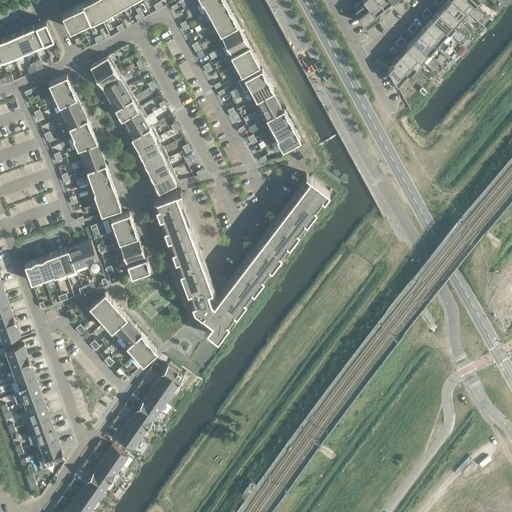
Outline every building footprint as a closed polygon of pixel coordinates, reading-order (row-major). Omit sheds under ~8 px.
[(92,0),(87,0),(82,2),(91,21),(101,17),(92,0)] [(105,0),(92,0),(101,17),(112,11),(105,0)] [(118,0),(105,0),(112,11),(121,5),(118,0)] [(224,0),(204,0),(202,1),(202,2),(203,1),(209,11),(226,2),(224,0)] [(364,0),(360,0),(353,5),(363,23),(375,14),(364,0)] [(364,0),(375,14),(384,7),(378,0),(364,0)] [(465,10),(466,10),(454,0),(447,0),(445,3),(444,3),(459,17),(465,10)] [(474,4),(469,0),(454,0),(466,10),(465,10),(467,11),(474,4)] [(82,2),(72,7),(80,23),(89,19),(91,21),(82,2)] [(226,2),(209,11),(214,22),(232,12),(226,2)] [(453,24),(459,17),(444,3),(438,10),(453,24)] [(72,7),(62,12),(70,28),(80,23),(72,7)] [(453,24),(438,10),(431,17),(448,32),(447,32),(449,34),(449,33),(456,26),(453,24)] [(232,12),(214,22),(220,32),(237,23),(232,12)] [(447,32),(448,32),(431,17),(425,25),(441,39),(447,32)] [(54,37),(46,19),(35,24),(43,42),(54,37)] [(237,23),(220,32),(226,43),(243,33),(237,23)] [(43,42),(35,24),(25,28),(33,46),(43,42)] [(441,39),(425,25),(418,32),(435,46),(441,39)] [(16,32),(23,50),(33,46),(25,28),(16,32)] [(13,55),(23,50),(16,32),(6,37),(13,55)] [(418,32),(413,39),(412,38),(412,39),(428,54),(435,46),(418,32)] [(243,33),(226,43),(231,53),(230,54),(231,54),(249,44),(243,33)] [(0,38),(0,53),(2,59),(13,55),(6,37),(0,38)] [(428,54),(412,39),(406,46),(421,59),(427,52),(428,54)] [(249,44),(231,54),(236,63),(254,53),(249,44)] [(421,59),(406,46),(399,53),(415,68),(417,69),(424,62),(421,59)] [(254,53),(236,63),(241,73),(259,63),(254,53)] [(393,60),(392,60),(394,62),(394,61),(407,73),(407,74),(409,75),(415,68),(399,53),(393,60)] [(90,65),(96,76),(115,64),(109,54),(90,65)] [(407,73),(394,61),(394,62),(388,68),(397,85),(407,74),(407,73)] [(96,76),(103,86),(121,75),(115,64),(96,76)] [(261,67),(244,76),(250,87),(267,78),(261,67)] [(66,73),(48,81),(54,93),(71,84),(66,73)] [(109,96),(128,85),(121,75),(103,86),(109,96)] [(253,99),(256,98),(273,88),(267,78),(250,87),(247,89),(253,99)] [(71,84),(54,93),(59,103),(76,95),(71,84)] [(115,107),(134,95),(128,85),(109,96),(115,107)] [(273,89),(273,88),(256,98),(261,107),(277,99),(272,90),(273,89)] [(76,95),(59,103),(64,114),(82,106),(76,95)] [(121,117),(141,105),(141,104),(140,105),(134,95),(115,107),(121,117)] [(282,108),(277,99),(261,107),(266,117),(283,107),(282,108)] [(128,125),(147,114),(141,105),(121,117),(123,116),(128,125)] [(82,106),(64,114),(69,125),(87,117),(82,106)] [(263,118),(269,129),(289,118),(283,107),(266,117),(263,118)] [(146,115),(147,114),(128,125),(134,134),(131,135),(131,136),(151,124),(146,115)] [(87,117),(69,125),(74,136),(73,136),(73,137),(92,128),(87,117)] [(295,128),(289,118),(269,129),(270,129),(276,139),(277,138),(295,128)] [(254,123),(248,126),(251,131),(257,128),(254,123)] [(137,145),(158,135),(151,124),(131,136),(137,145)] [(92,128),(73,137),(77,146),(97,139),(92,128)] [(295,128),(277,138),(282,148),(300,138),(295,128)] [(137,145),(142,156),(163,146),(163,145),(162,146),(157,136),(158,135),(137,145)] [(97,139),(77,146),(78,147),(79,146),(83,157),(101,151),(97,139)] [(142,156),(147,167),(168,156),(163,146),(142,156)] [(101,151),(83,157),(87,169),(105,162),(101,151)] [(147,167),(153,177),(172,168),(167,157),(168,157),(168,156),(147,167)] [(105,162),(87,169),(91,180),(109,173),(105,162)] [(153,177),(158,189),(178,179),(172,168),(153,177)] [(113,184),(109,173),(91,180),(95,191),(94,191),(94,192),(113,184)] [(217,293),(180,194),(180,195),(181,195),(182,195),(183,195),(184,194),(184,193),(184,192),(184,191),(183,191),(182,191),(181,191),(181,190),(181,189),(153,199),(190,297),(194,307),(212,321),(206,328),(217,337),(329,190),(306,173),(305,173),(306,173),(305,174),(304,174),(303,174),(302,174),(302,175),(301,175),(301,176),(301,177),(302,177),(302,178),(303,178),(304,178),(305,178),(217,293)] [(117,195),(113,184),(94,192),(97,202),(117,195)] [(117,195),(97,202),(101,212),(121,205),(117,195)] [(111,230),(115,229),(133,222),(129,211),(107,219),(111,230)] [(133,222),(115,229),(111,230),(116,242),(137,234),(133,222)] [(141,245),(137,234),(116,242),(117,242),(121,252),(141,245)] [(79,243),(86,261),(87,264),(99,260),(91,238),(79,243)] [(68,247),(75,266),(76,269),(87,264),(86,261),(79,243),(68,247)] [(146,256),(141,245),(121,252),(125,264),(146,256)] [(68,247),(57,250),(65,272),(76,269),(75,266),(68,247)] [(57,250),(47,254),(55,276),(65,272),(57,250)] [(43,277),(54,273),(55,276),(47,254),(36,258),(43,277)] [(150,268),(146,256),(125,264),(127,263),(131,275),(150,268)] [(36,258),(24,262),(31,281),(43,277),(36,258)] [(89,305),(97,313),(112,299),(105,291),(89,305)] [(5,292),(0,294),(0,305),(9,302),(5,292)] [(97,313),(104,321),(119,307),(112,299),(97,313)] [(0,317),(13,312),(9,302),(0,305),(0,317)] [(126,315),(119,307),(104,321),(111,329),(126,315)] [(0,328),(16,323),(13,312),(0,317),(0,328)] [(113,327),(120,335),(134,323),(126,315),(111,329),(113,327)] [(16,323),(0,328),(0,334),(2,340),(20,333),(16,323)] [(141,331),(134,323),(120,335),(127,343),(126,344),(141,331)] [(126,344),(134,353),(149,340),(141,331),(126,344)] [(143,363),(157,350),(149,340),(134,353),(143,363)] [(27,353),(24,343),(5,349),(9,360),(27,353)] [(13,370),(31,363),(27,353),(9,360),(13,370)] [(35,373),(31,363),(13,370),(16,380),(35,373)] [(161,372),(177,383),(183,374),(167,363),(161,372)] [(154,381),(171,392),(177,383),(161,372),(154,381)] [(20,390),(38,384),(35,373),(16,380),(20,390)] [(148,390),(164,401),(171,392),(154,381),(148,390)] [(38,384),(20,390),(24,400),(42,394),(38,384)] [(164,401),(148,390),(142,399),(158,410),(164,401)] [(27,411),(46,404),(42,394),(24,400),(27,411)] [(158,410),(142,399),(136,407),(152,419),(158,410)] [(31,421),(49,414),(46,404),(27,411),(31,421)] [(130,416),(146,427),(152,419),(136,407),(130,416)] [(53,424),(49,414),(31,421),(35,431),(53,424)] [(146,427),(130,416),(124,425),(140,436),(146,427)] [(38,441),(57,434),(53,424),(35,431),(38,441)] [(117,434),(133,446),(140,436),(124,425),(117,434)] [(57,434),(38,441),(42,451),(60,445),(57,434)] [(105,452),(121,463),(128,454),(112,443),(105,452)] [(46,462),(64,455),(60,445),(42,451),(46,462)] [(121,463),(105,452),(99,461),(115,472),(121,463)] [(115,472),(99,461),(93,470),(109,481),(115,472)] [(109,481),(93,470),(87,478),(103,490),(109,481)] [(103,490),(87,478),(80,487),(96,498),(103,490)] [(74,496),(90,507),(96,498),(80,487),(74,496)] [(86,511),(90,507),(74,496),(68,505),(78,511),(86,511)]
